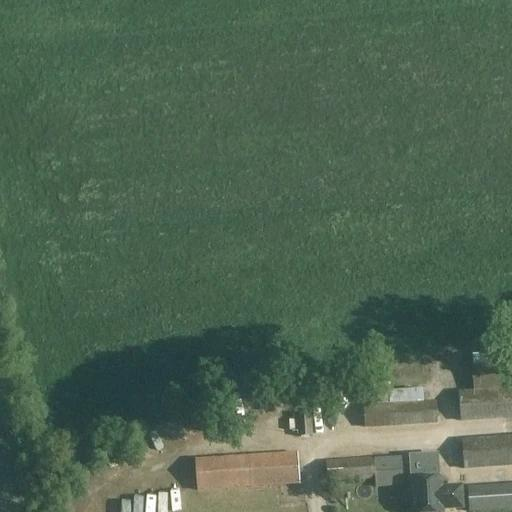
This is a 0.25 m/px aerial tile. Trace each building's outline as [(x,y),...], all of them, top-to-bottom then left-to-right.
[(511,387),(472,390),(460,392),(461,422),(511,418),(511,387)] [(390,403),(389,396),(389,391),(361,392),(365,427),(437,423),(435,400),(412,402),(390,403)] [(312,436),(310,414),(298,415),(300,436),(312,436)] [(511,435),(463,439),(463,470),(511,466),(511,435)] [(298,452),(195,460),(198,492),(300,485),(298,452)] [(374,459),(374,458),(326,461),(327,482),(376,479),(375,473),(398,472),(397,458),(374,459)] [(421,468),(422,481),(409,482),(411,497),(413,497),(414,511),(443,511),(443,509),(463,508),(462,487),(442,488),(441,479),(439,480),(438,467),(421,468)] [(408,481),(386,483),(386,492),(408,491),(408,481)] [(491,486),(468,487),(469,511),(511,509),(511,484),(506,485),(506,484),(491,485),(491,486)] [(106,498),(106,511),(128,511),(128,497),(106,498)]
